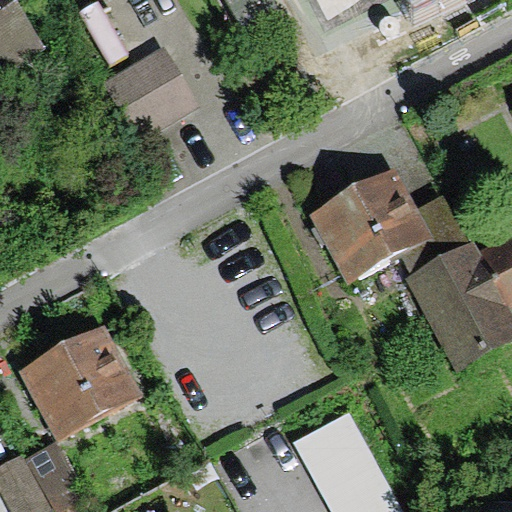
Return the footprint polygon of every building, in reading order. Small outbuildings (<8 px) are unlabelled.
[(328,0),(301,16),(325,58),(359,39),(337,0),(328,0)] [(0,89),(31,69),(0,21),(0,89)] [(91,90),(124,151),(192,115),(160,54),(91,90)] [(394,186),(317,230),(360,304),(462,246),(440,209),(415,223),(394,186)] [(511,203),(499,210),(511,234),(511,203)] [(405,294),(455,387),(511,356),(511,329),(508,322),(511,319),(511,242),(509,238),(474,257),(405,294)] [(18,389),(55,454),(130,412),(94,347),(18,389)] [(402,511),(354,418),(296,448),(329,511),(402,511)]
